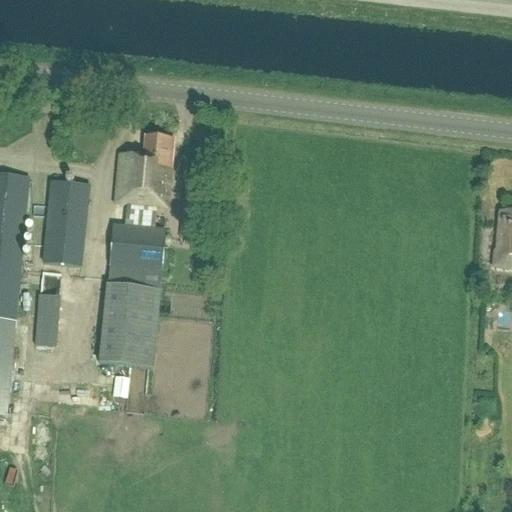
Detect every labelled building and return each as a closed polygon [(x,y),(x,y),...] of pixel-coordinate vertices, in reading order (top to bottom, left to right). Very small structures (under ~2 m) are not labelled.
[(175,144),(145,141),(143,159),(120,157),(115,208),(127,209),(125,230),(113,229),(110,270),(162,275),(166,234),(154,233),(156,212),(168,213),(175,144)] [(29,182),(0,178),(0,416),(6,417),(29,182)] [(88,189),(52,186),(44,267),(81,270),(88,189)] [(201,189),(185,187),(180,237),(196,238),(201,189)] [(511,215),(500,214),(494,270),(511,272),(511,215)] [(161,295),(107,290),(99,366),(153,372),(161,295)] [(42,300),(41,350),(63,351),(64,300),(42,300)]
